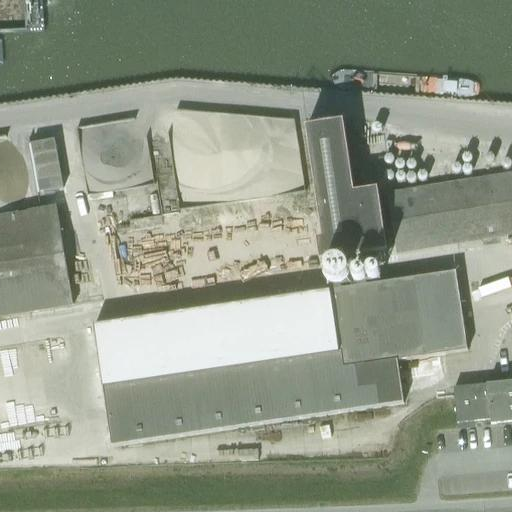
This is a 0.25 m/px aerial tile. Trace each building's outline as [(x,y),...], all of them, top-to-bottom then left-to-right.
[(317,240),(321,262),(389,252),(380,192),(356,195),(346,124),(307,130),(323,239),(317,240)] [(8,134),(0,134),(0,208),(20,205),(8,134)] [(365,168),(359,168),(361,188),(373,186),(371,167),(365,168)] [(511,174),(388,195),(398,254),(511,235),(511,174)] [(0,318),(73,307),(57,208),(0,216),(0,318)] [(306,268),(297,210),(119,238),(128,297),(306,268)] [(468,351),(456,272),(329,292),(330,294),(188,315),(148,321),(156,365),(178,362),(180,377),(103,389),(111,447),(404,404),(398,362),(468,351)] [(492,425),(511,422),(511,383),(454,390),(457,423),(491,420),(492,425)]
